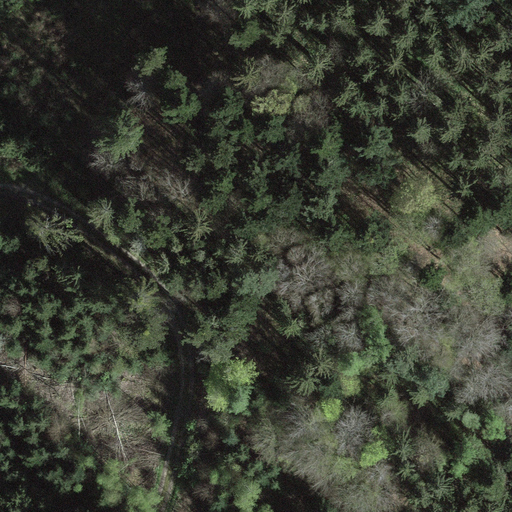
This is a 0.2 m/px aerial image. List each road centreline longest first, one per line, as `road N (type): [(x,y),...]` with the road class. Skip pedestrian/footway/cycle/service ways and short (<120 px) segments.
road 1 (track): [(28,187),(140,266),(170,310),(184,351),(185,391),(181,434),(155,511)]
road 2 (track): [(0,189),(28,187),(61,147),(116,47),(162,0)]
